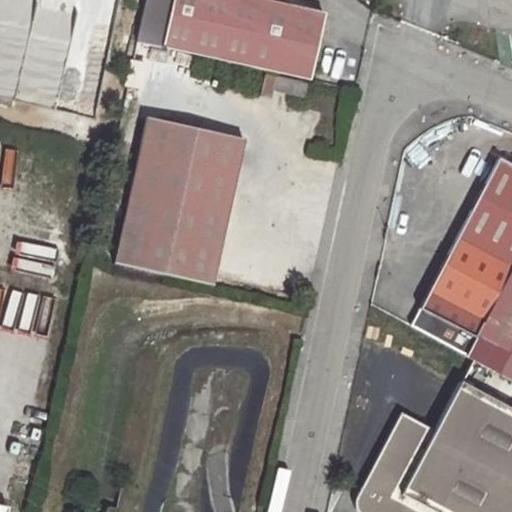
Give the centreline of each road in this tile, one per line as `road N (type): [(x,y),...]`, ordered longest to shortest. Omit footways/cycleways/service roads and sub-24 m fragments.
road 1 (residential): [(511,97),(439,67),(382,102),(297,511)]
road 2 (unknown): [(353,242),(308,217),(288,162),(267,134),(159,91)]
